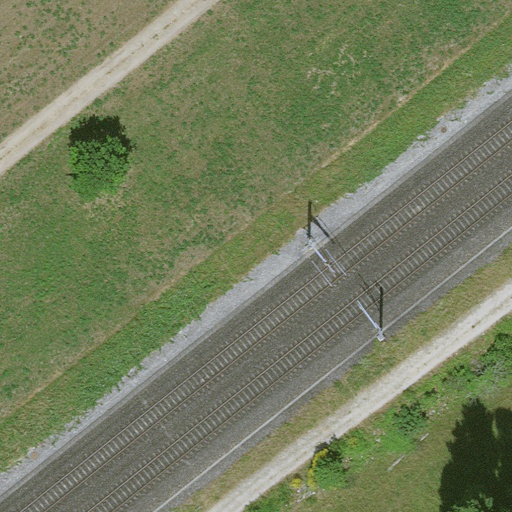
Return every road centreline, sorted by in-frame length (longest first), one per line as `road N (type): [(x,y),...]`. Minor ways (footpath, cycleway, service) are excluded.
road 1 (track): [(511,297),(230,511)]
road 2 (track): [(0,167),(203,0)]
